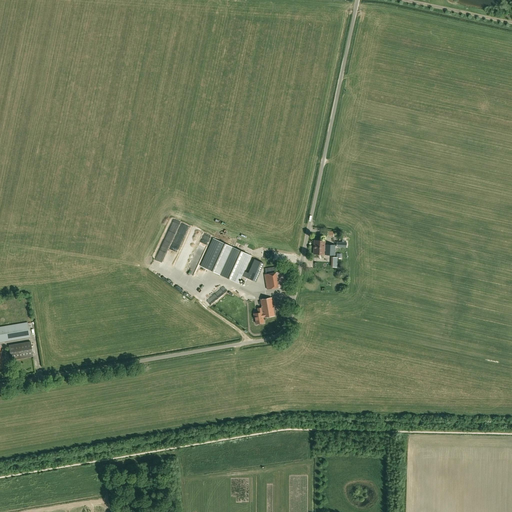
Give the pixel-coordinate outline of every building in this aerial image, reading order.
[(201,266),(238,284),(250,256),(214,239),(201,266)] [(334,255),(335,245),(325,244),(325,241),(314,240),(313,254),(334,255)] [(244,271),(242,276),(255,282),(264,264),(254,259),(248,273),(244,271)] [(285,286),(283,272),(283,271),(265,274),(267,289),(285,286)] [(262,308),(263,318),(274,316),(271,298),(260,300),(262,308)] [(262,318),(263,318),(262,308),(257,309),(258,313),(253,314),(254,319),(255,319),(256,324),(263,323),(262,318)] [(0,342),(30,337),(27,323),(0,327),(0,342)] [(30,342),(9,346),(11,360),(33,356),(30,342)]
